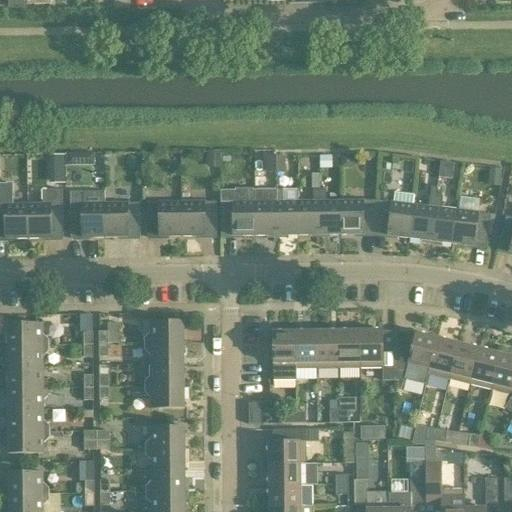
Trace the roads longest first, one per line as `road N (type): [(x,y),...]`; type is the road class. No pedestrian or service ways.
road 1 (residential): [(231,276),(429,276),(511,297)]
road 2 (residential): [(441,0),(431,9),(209,16),(204,0)]
road 3 (residential): [(235,511),(231,276)]
road 4 (residential): [(0,277),(231,276)]
